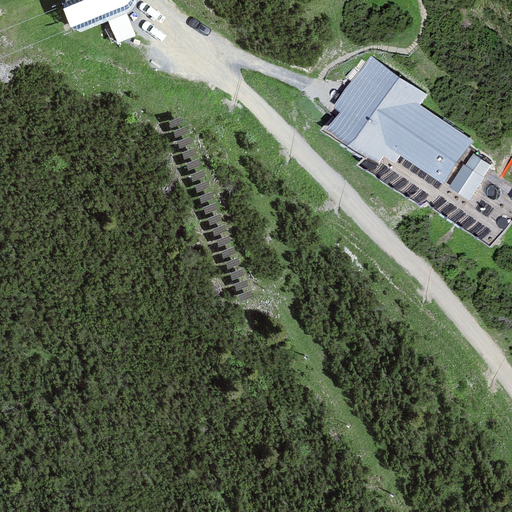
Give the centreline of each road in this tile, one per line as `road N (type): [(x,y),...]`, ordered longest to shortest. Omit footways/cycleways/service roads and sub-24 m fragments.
road 1 (track): [(153,15),(214,57),(310,147),(410,249),(511,372)]
road 2 (track): [(214,57),(231,50),(357,96)]
